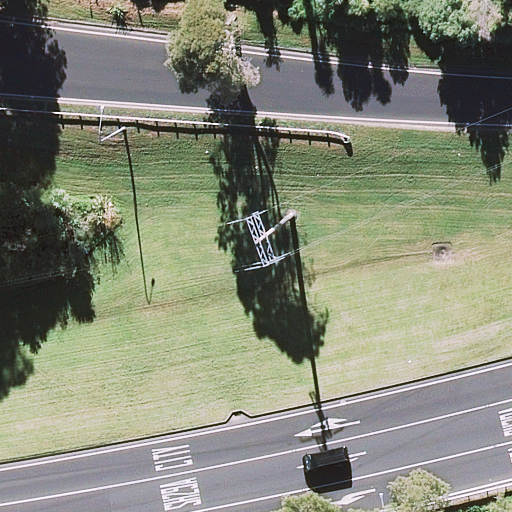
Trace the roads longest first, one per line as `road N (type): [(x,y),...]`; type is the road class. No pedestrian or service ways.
road 1 (trunk): [(0,55),(511,97)]
road 2 (trunk): [(511,421),(91,511)]
